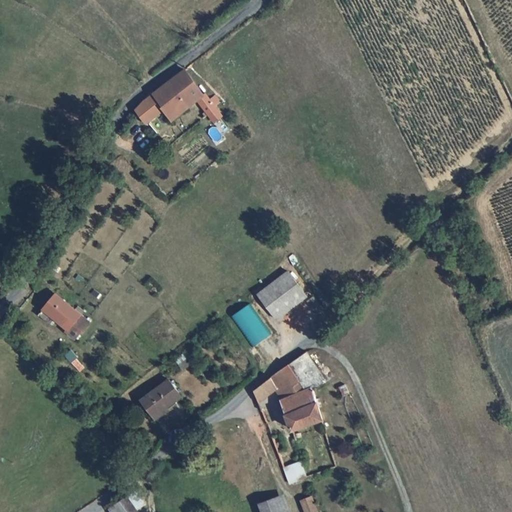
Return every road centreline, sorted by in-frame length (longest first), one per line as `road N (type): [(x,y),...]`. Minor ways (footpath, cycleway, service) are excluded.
road 1 (unclassified): [(85,511),(314,343),(329,345),(355,374),(409,511)]
road 2 (unclassified): [(0,313),(34,269),(123,110),(257,0)]
road 3 (track): [(511,138),(314,343)]
